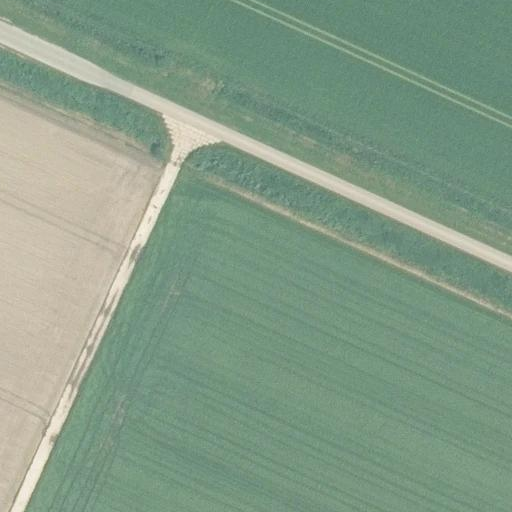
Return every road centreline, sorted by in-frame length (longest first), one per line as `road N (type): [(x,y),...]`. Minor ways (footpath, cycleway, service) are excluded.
road 1 (unclassified): [(511,264),(0,32)]
road 2 (unknown): [(196,121),(20,511)]
